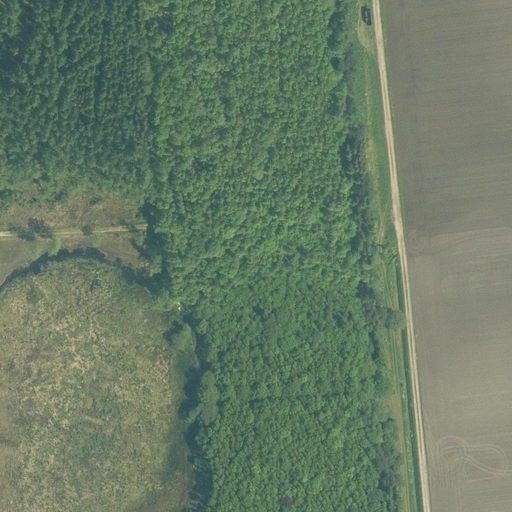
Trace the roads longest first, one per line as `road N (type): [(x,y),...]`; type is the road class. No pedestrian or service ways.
road 1 (track): [(374,0),(426,511)]
road 2 (track): [(156,226),(160,273),(201,347),(216,399),(234,408),(397,401),(407,511)]
road 3 (track): [(142,0),(156,226),(0,233)]
